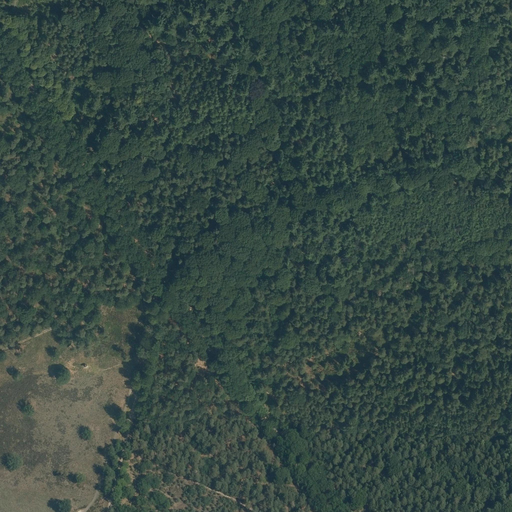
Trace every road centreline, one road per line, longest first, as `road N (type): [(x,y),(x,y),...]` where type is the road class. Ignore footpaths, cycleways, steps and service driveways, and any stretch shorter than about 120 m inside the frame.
road 1 (track): [(332,511),(166,278)]
road 2 (track): [(163,273),(0,42)]
road 3 (track): [(305,201),(440,155),(511,119)]
road 4 (track): [(123,448),(166,278)]
